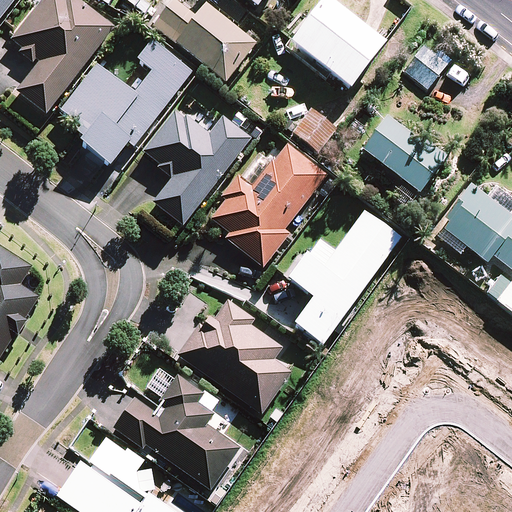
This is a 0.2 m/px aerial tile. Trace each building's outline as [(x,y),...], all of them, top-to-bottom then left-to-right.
[(0,0),(0,17),(13,0),(0,0)] [(114,32),(73,0),(46,0),(9,48),(37,70),(17,95),(46,117),(114,32)] [(257,48),(196,0),(179,0),(155,31),(226,86),(257,48)] [(235,0),(223,0),(217,9),(237,25),(249,10),(235,0)] [(268,0),(241,0),(258,13),(268,0)] [(385,50),(326,4),(292,48),(351,94),(385,50)] [(194,78),(154,46),(139,64),(153,76),(135,98),(99,68),(62,114),(82,131),(74,140),(110,169),(129,146),(135,150),(194,78)] [(446,67),(417,48),(401,72),(431,91),(446,67)] [(336,132),(306,110),(289,133),(319,155),(336,132)] [(210,139),(178,114),(144,158),(174,181),(154,207),(183,229),(250,142),(224,121),(210,139)] [(444,164),(387,122),(363,154),(420,197),(444,164)] [(327,178),(288,148),(283,155),(272,147),(242,186),(237,182),(222,200),(226,203),(211,222),(229,236),(225,242),(263,271),(288,239),(283,235),(327,178)] [(511,211),(511,203),(493,189),(485,200),(472,190),(435,238),(459,256),(465,249),(486,265),(491,258),(511,273),(511,220),(508,217),(511,211)] [(400,241),(365,215),(324,271),(307,259),(289,284),(314,302),(296,328),(323,348),(400,241)] [(32,271),(0,250),(0,362),(39,301),(20,289),(32,271)] [(511,281),(495,303),(511,316),(511,281)] [(261,417),(290,376),(272,363),(282,349),(251,328),(254,323),(228,304),(214,323),(208,319),(179,360),(261,417)] [(235,417),(178,378),(153,415),(134,401),(113,432),(145,453),(147,450),(210,493),(239,450),(221,438),(235,417)] [(160,480),(143,468),(148,461),(132,450),(127,457),(107,443),(87,471),(82,467),(58,500),(75,511),(168,511),(148,497),(160,480)] [(511,511),(511,500),(502,493),(489,509),(492,511),(511,511)]
